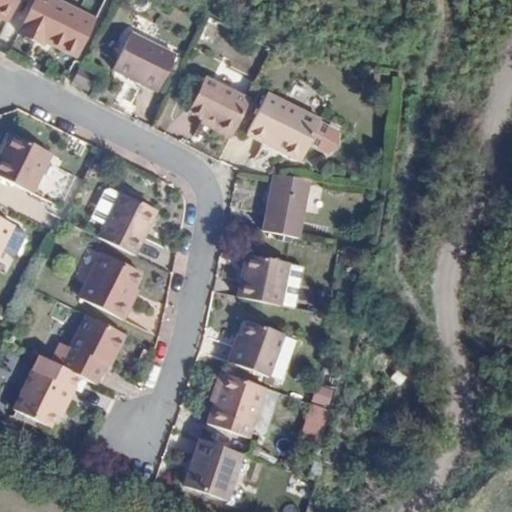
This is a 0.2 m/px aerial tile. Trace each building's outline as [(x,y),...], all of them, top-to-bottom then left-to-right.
[(46,0),(6,0),(0,13),(0,26),(10,32),(13,27),(22,31),(56,48),(74,14),(46,0)] [(13,27),(10,32),(19,37),(22,31),(13,27)] [(146,93),(165,56),(119,35),(101,71),(146,93)] [(77,91),(84,76),(69,69),(62,84),(77,91)] [(175,108),(221,132),(240,95),(194,71),(175,108)] [(289,161),(309,119),(255,94),(235,134),(289,161)] [(0,209),(5,211),(24,173),(0,160),(0,209)] [(251,231),(287,239),(299,179),(262,174),(251,231)] [(82,235),(119,253),(141,209),(105,191),(104,192),(94,187),(90,189),(76,216),(89,223),(82,235)] [(225,296),(267,303),(275,259),(233,252),(225,296)] [(59,306),(104,327),(113,309),(107,304),(114,290),(123,272),(86,254),(59,306)] [(107,304),(113,309),(120,293),(114,290),(107,304)] [(37,358),(80,379),(88,363),(93,352),(99,356),(107,340),(66,319),(51,347),(43,343),(37,358)] [(263,353),(277,359),(285,339),(271,334),(271,332),(237,320),(227,346),(220,344),(214,360),(255,376),(256,373),(263,353)] [(93,352),(88,363),(95,366),(99,356),(93,352)] [(270,379),(277,359),(263,353),(256,373),(270,379)] [(51,392),(57,395),(61,387),(20,367),(0,404),(0,407),(34,425),(46,402),(51,392)] [(235,435),(253,386),(213,371),(195,422),(235,435)] [(324,406),(329,389),(313,385),(308,401),(324,406)] [(52,405),(57,395),(51,392),(46,402),(52,405)] [(213,500),(230,452),(185,436),(178,456),(183,458),(181,469),(174,467),(169,485),(213,500)] [(178,456),(174,467),(181,469),(183,458),(178,456)]
